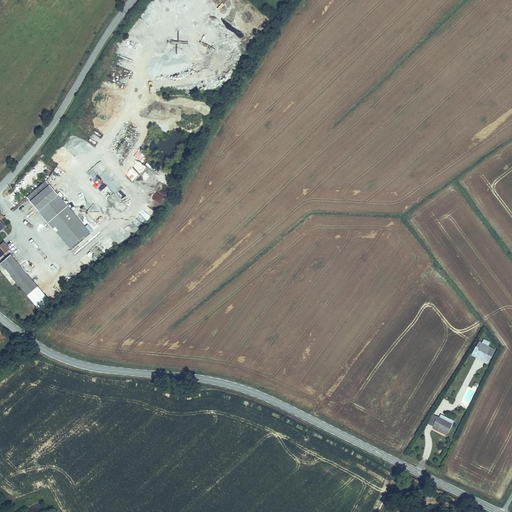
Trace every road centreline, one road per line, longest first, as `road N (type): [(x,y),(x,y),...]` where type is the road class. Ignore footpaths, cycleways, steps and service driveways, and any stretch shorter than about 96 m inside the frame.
road 1 (secondary): [(500,511),(240,386),(91,367),(47,351),(0,316)]
road 2 (tertiary): [(0,188),(51,126),(132,0)]
